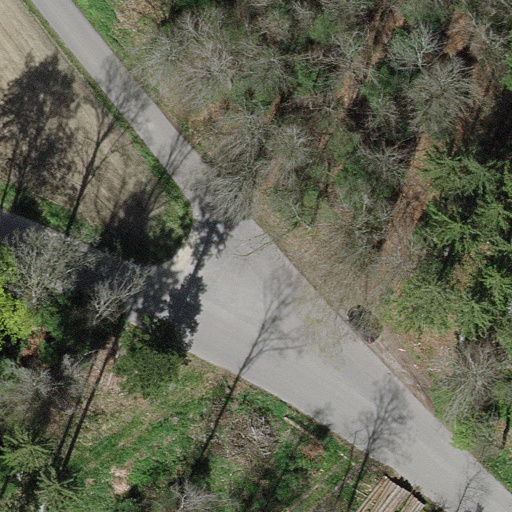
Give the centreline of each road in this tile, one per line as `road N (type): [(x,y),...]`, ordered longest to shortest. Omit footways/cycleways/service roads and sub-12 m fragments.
road 1 (unclassified): [(376,408),(37,0)]
road 2 (tertiary): [(376,408),(0,241)]
road 3 (tertiary): [(487,511),(376,408)]
